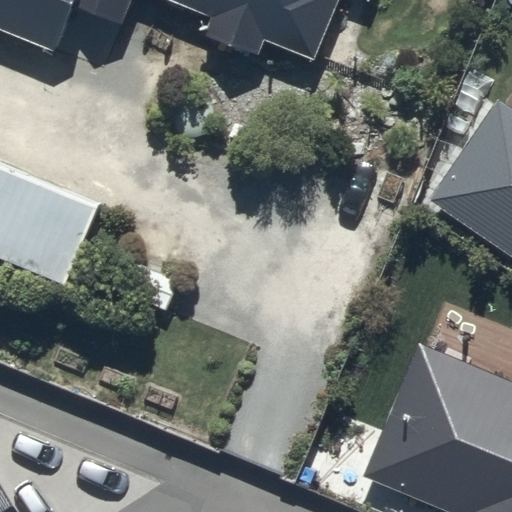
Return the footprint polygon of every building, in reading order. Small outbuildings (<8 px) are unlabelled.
[(0,0),(0,30),(54,51),(71,8),(121,27),(131,0),(165,0),(211,18),(203,38),(260,60),(267,44),(316,63),(340,0),(0,0)] [(511,104),(498,94),(430,195),(511,251),(511,104)] [(96,207),(0,166),(0,259),(64,286),(96,207)] [(178,279),(120,254),(106,286),(164,311),(178,279)] [(511,511),(511,377),(418,338),(364,471),(459,511),(511,511)] [(0,511),(24,511),(0,475),(0,511)]
